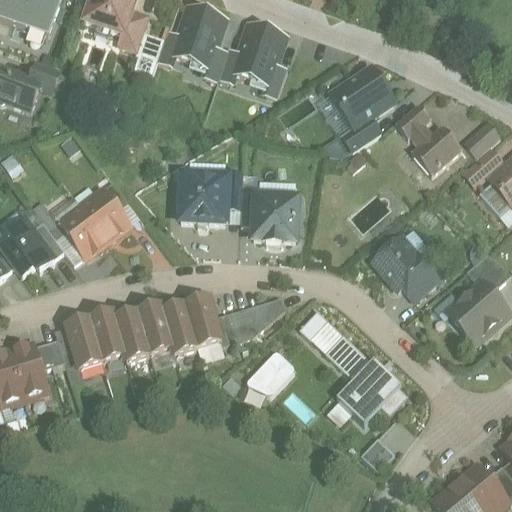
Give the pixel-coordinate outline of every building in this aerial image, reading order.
[(64,0),(6,0),(0,16),(0,24),(48,43),(64,0)] [(139,1),(134,0),(94,0),(86,27),(124,41),(125,41),(133,17),(139,1)] [(223,27),(189,16),(180,43),(174,62),(209,73),(214,55),(223,27)] [(133,17),(125,41),(124,41),(120,51),(137,57),(148,23),(133,17)] [(286,44),(250,31),(234,79),(270,91),(277,72),(286,44)] [(167,39),(158,67),(171,71),(174,62),(180,43),(167,39)] [(205,83),(217,87),(218,84),(226,59),(214,55),(209,73),(205,83)] [(218,84),(230,88),(239,60),(227,56),(226,59),(218,84)] [(60,79),(38,70),(32,85),(42,89),(40,94),(52,98),(60,79)] [(32,85),(0,72),(0,107),(3,109),(7,107),(31,117),(40,94),(42,89),(32,85)] [(267,101),(278,105),(288,76),(277,72),(270,91),(267,101)] [(372,74),(333,100),(355,133),(355,134),(372,123),(395,108),(372,74)] [(286,129),(314,112),(306,99),(278,117),(286,129)] [(420,112),(397,132),(409,145),(425,132),(432,125),(420,112)] [(355,133),(343,141),(354,158),(382,139),(372,123),(355,134),(355,133)] [(488,130),(466,149),(477,163),(500,145),(488,130)] [(443,134),(434,142),(425,132),(411,143),(420,153),(413,160),(432,183),(463,157),(443,134)] [(73,143),(64,149),(71,158),(80,152),(73,143)] [(493,156),(466,179),(476,191),(488,181),(502,169),(503,168),(493,156)] [(11,162),(2,168),(12,182),(21,176),(11,162)] [(511,167),(506,173),(502,169),(488,181),(492,185),(492,186),(493,188),(511,208),(511,167)] [(244,180),(228,179),(228,185),(229,185),(227,215),(243,216),(244,197),(244,180)] [(228,185),(184,183),(182,228),(226,230),(227,215),(229,185),(228,185)] [(511,211),(511,208),(493,188),(480,199),(500,222),(511,211)] [(129,209),(114,189),(104,196),(120,217),(129,210),(129,209)] [(120,217),(104,196),(82,213),(109,248),(131,232),(120,217)] [(258,197),(244,197),(243,216),(242,233),(255,233),(257,204),(258,204),(258,197)] [(45,210),(35,217),(38,221),(50,236),(60,229),(82,213),(75,203),(52,219),(45,210)] [(258,204),(257,204),(255,233),(255,246),(297,248),(299,206),(258,204)] [(129,209),(129,210),(120,217),(131,232),(141,225),(129,209)] [(109,248),(82,213),(60,229),(68,240),(85,263),(86,265),(109,248)] [(50,236),(38,221),(27,229),(54,266),(66,258),(58,247),(50,236)] [(54,266),(27,229),(10,242),(13,248),(4,254),(3,255),(17,273),(24,282),(37,272),(41,278),(55,267),(54,266)] [(68,240),(60,229),(50,236),(58,247),(68,240)] [(85,263),(68,240),(58,247),(66,258),(75,271),(85,263)] [(428,273),(403,244),(374,269),(391,288),(392,286),(400,295),(398,296),(399,297),(404,294),(428,273)] [(4,254),(0,248),(0,272),(6,281),(17,273),(3,255),(4,254)] [(511,281),(511,280),(488,260),(467,278),(479,292),(483,289),(492,299),(511,281)] [(428,273),(404,294),(415,307),(439,286),(428,273)] [(492,299),(483,289),(479,292),(460,308),(463,311),(451,321),(476,349),(510,320),(492,299)] [(281,304),(261,310),(267,332),(285,317),(281,304)] [(210,306),(186,313),(198,355),(220,348),(222,348),(215,324),(210,306)] [(261,310),(249,314),(257,340),(267,332),(261,310)] [(186,313),(163,320),(174,355),(173,356),(175,362),(198,355),(186,313)] [(163,320),(161,314),(138,321),(151,362),(173,356),(174,355),(163,320)] [(249,314),(238,317),(246,346),(254,343),(257,340),(249,314)] [(238,317),(215,324),(222,348),(220,348),(222,353),(246,346),(238,317)] [(319,317),(301,336),(312,347),(330,328),(319,317)] [(114,321),(91,328),(103,370),(125,363),(126,363),(115,328),(116,327),(114,321)] [(116,327),(115,328),(126,363),(125,363),(127,369),(151,362),(138,321),(116,327)] [(91,328),(67,335),(74,357),(79,377),(81,376),(103,370),(91,328)] [(330,328),(312,347),(325,359),(343,340),(330,328)] [(373,369),(345,342),(327,361),(355,388),(338,405),(365,431),(382,414),(391,422),(409,404),(400,395),(403,392),(375,366),(373,369)] [(58,347),(35,354),(42,377),(65,370),(62,361),(58,347)] [(34,351),(23,355),(22,353),(0,359),(0,411),(1,415),(2,415),(2,413),(11,411),(11,412),(39,404),(39,402),(49,399),(42,377),(35,354),(34,351)] [(74,357),(62,361),(65,370),(72,391),(84,388),(81,376),(79,377),(74,357)] [(296,377),(277,358),(247,389),(248,393),(270,404),(296,377)] [(327,419),(339,433),(352,422),(340,408),(327,419)] [(399,425),(382,444),(398,458),(415,438),(399,425)] [(396,461),(379,444),(362,462),(379,478),(396,461)] [(511,448),(503,456),(511,466),(511,448)] [(511,466),(503,474),(511,484),(511,466)] [(489,485),(479,472),(456,491),(473,511),(506,511),(509,509),(510,508),(489,485)] [(511,511),(511,484),(503,474),(502,474),(489,485),(510,508),(509,509),(511,511)] [(473,511),(456,491),(433,511),(473,511)]
